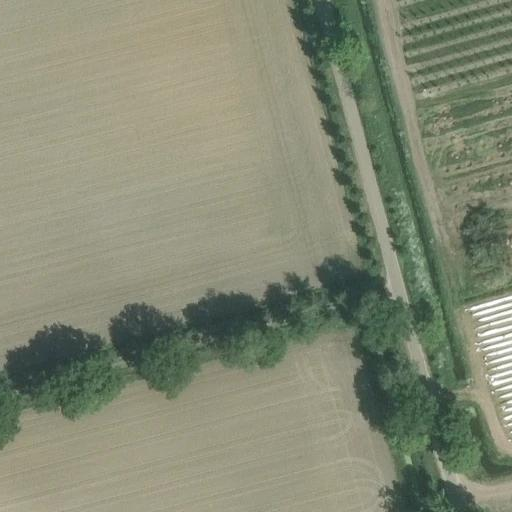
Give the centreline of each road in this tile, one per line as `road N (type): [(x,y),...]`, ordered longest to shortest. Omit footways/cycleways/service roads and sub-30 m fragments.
road 1 (unclassified): [(444,511),(309,0)]
road 2 (track): [(400,343),(0,440)]
